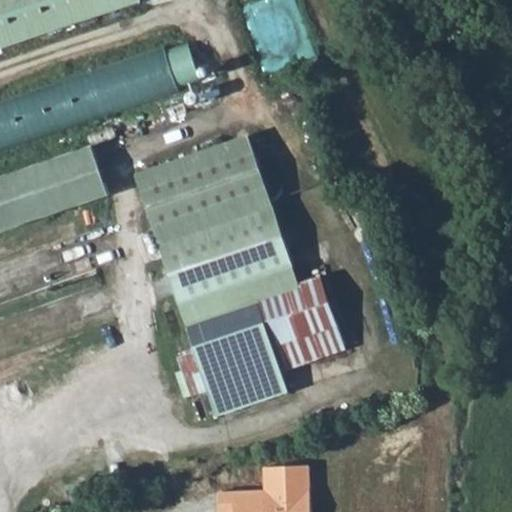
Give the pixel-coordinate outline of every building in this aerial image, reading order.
[(0,0),(0,49),(142,2),(141,0),(0,0)] [(165,46),(0,101),(0,151),(182,92),(181,89),(201,80),(188,41),(166,48),(165,46)] [(205,384),(216,416),(289,391),(281,367),(346,346),(322,279),(301,286),(249,135),(134,176),(194,346),(178,352),(190,389),(205,384)] [(0,178),(0,231),(109,195),(93,147),(0,178)] [(309,511),(308,465),(263,468),(263,489),(216,493),(216,511),(309,511)]
